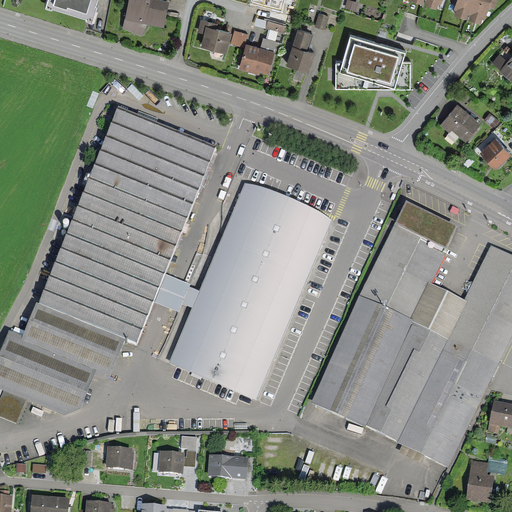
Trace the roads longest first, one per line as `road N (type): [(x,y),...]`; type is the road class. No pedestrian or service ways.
road 1 (residential): [(390,155),(0,22)]
road 2 (residential): [(0,479),(257,496)]
road 3 (residential): [(511,12),(390,155)]
road 4 (residential): [(257,496),(432,511)]
road 5 (residential): [(511,215),(390,155)]
